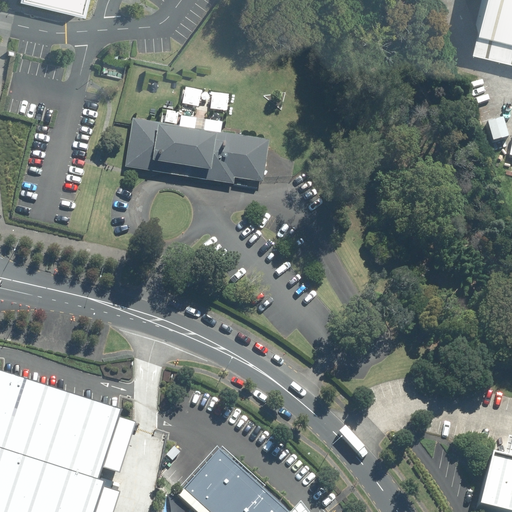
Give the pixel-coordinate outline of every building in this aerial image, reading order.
[(19,0),(78,14),(81,0),(19,0)] [(511,0),(474,0),(462,51),(511,63),(511,0)] [(229,95),(183,88),(179,108),(226,116),(229,95)] [(231,182),(260,186),(261,180),(267,144),(218,136),(219,126),(178,120),(176,130),(130,123),(122,171),(230,188),(231,182)] [(511,205),(503,239),(511,241),(511,205)] [(0,511),(96,511),(108,480),(95,475),(120,420),(0,381),(0,511)] [(311,511),(303,502),(293,511),(290,511),(222,449),(181,496),(198,511),(311,511)] [(511,511),(511,470),(480,463),(467,511),(511,511)]
